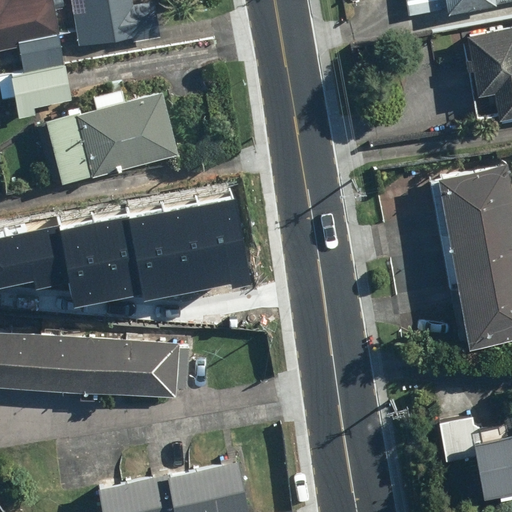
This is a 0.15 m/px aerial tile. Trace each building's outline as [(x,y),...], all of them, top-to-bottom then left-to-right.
[(0,0),(0,51),(62,42),(55,0),(0,0)] [(81,0),(83,8),(65,12),(73,48),(159,30),(152,0),(81,0)] [(404,0),(406,9),(466,0),(404,0)] [(511,23),(461,33),(477,118),(511,111),(511,23)] [(176,155),(161,89),(40,117),(55,183),(176,155)] [(442,166),(468,341),(511,334),(511,192),(507,157),(442,166)] [(70,281),(75,307),(143,294),(145,301),(231,283),(232,290),(251,286),(233,199),(61,234),(70,281)] [(0,287),(34,281),(36,288),(70,281),(61,234),(58,228),(0,239),(0,287)] [(159,334),(0,323),(0,381),(171,394),(175,336),(159,334)] [(511,428),(471,434),(479,489),(511,484),(511,428)] [(89,484),(94,511),(242,511),(232,456),(89,484)]
